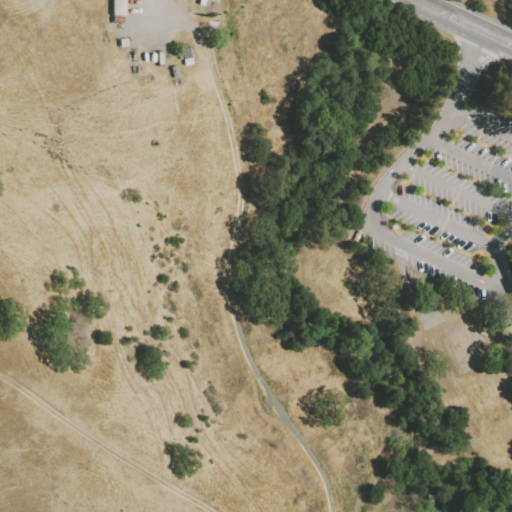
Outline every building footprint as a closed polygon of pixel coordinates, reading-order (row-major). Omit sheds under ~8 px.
[(124,0),(124,16),(111,16),(111,0),(124,0)] [(128,38),(128,46),(121,46),(120,39),(128,38)] [(132,45),(140,75),(132,77),(123,47),(132,45)] [(215,54),(214,47),(227,45),(228,51),(228,52),(215,54)] [(216,60),(215,54),(228,52),(229,58),(216,60)] [(223,221),(233,222),(233,230),(222,229),(223,221)] [(258,239),(253,238),(255,227),(261,228),(258,239)] [(219,236),(230,238),(229,244),(218,243),(219,236)] [(247,260),(243,258),(246,248),(251,250),(247,260)] [(244,306),(250,303),(253,310),(247,312),(244,306)] [(415,336),(403,312),(412,307),(424,331),(415,336)] [(325,344),(338,372),(324,379),(310,351),(325,344)] [(278,388),(297,376),(303,386),(284,398),(278,388)] [(348,388),(355,402),(345,407),(339,393),(348,388)] [(297,399),(315,437),(307,441),(289,403),(297,399)] [(352,429),(370,467),(363,471),(344,433),(352,429)] [(319,443),(328,438),(343,471),(334,475),(319,443)]
